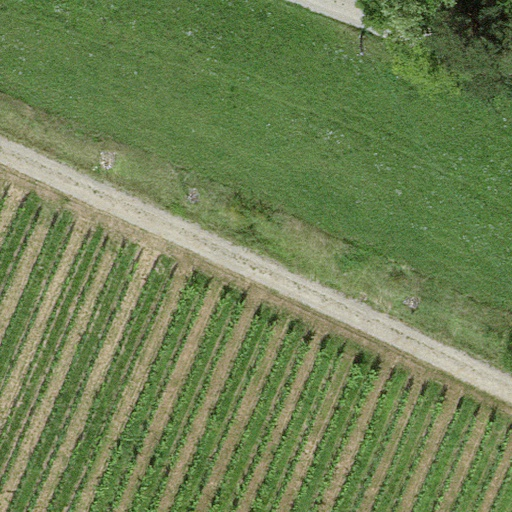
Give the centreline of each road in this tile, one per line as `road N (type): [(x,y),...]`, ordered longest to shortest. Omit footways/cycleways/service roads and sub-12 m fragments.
road 1 (track): [(0,155),(511,402)]
road 2 (track): [(511,51),(356,0)]
